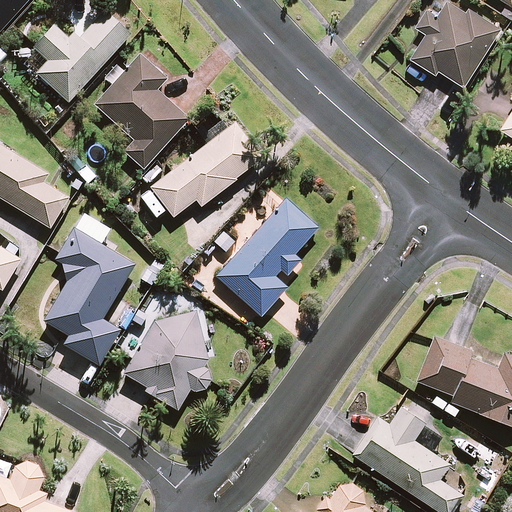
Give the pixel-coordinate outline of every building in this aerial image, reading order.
[(27,0),(0,0),(0,25),(2,28),(27,0)] [(500,27),(455,0),(448,0),(439,17),(428,10),(417,28),(426,33),(411,59),(435,73),(437,69),(465,86),(500,27)] [(128,35),(102,12),(73,45),(53,27),(33,49),(47,61),(35,74),(68,103),(128,35)] [(165,80),(140,57),(94,106),(132,141),(123,152),(141,170),(187,121),(154,91),(165,80)] [(511,96),(511,97),(511,111),(501,129),(511,135),(511,96)] [(260,161),(233,125),(139,197),(155,217),(166,209),(172,218),(195,201),(200,207),(260,161)] [(0,146),(0,199),(49,229),(67,199),(41,183),(46,174),(0,146)] [(316,229),(284,201),(215,277),(260,317),(285,288),(273,277),(279,270),(287,276),(299,263),(292,256),(316,229)] [(134,265),(74,229),(56,259),(61,266),(66,282),(43,322),(67,336),(62,345),(98,367),(120,329),(102,319),(134,265)] [(19,260),(0,248),(0,290),(0,291),(19,260)] [(206,356),(195,311),(155,323),(123,374),(146,388),(144,391),(175,411),(190,388),(200,394),(212,375),(200,368),(206,356)] [(469,352),(432,337),(414,382),(450,396),(447,402),(511,428),(511,357),(502,353),(496,369),(467,358),(469,352)] [(440,435),(399,408),(387,426),(378,420),(353,458),(436,511),(449,511),(460,495),(436,480),(446,465),(428,453),(440,435)] [(44,470),(17,460),(9,482),(0,478),(0,511),(70,511),(50,505),(52,500),(36,494),(44,470)] [(360,501),(359,492),(349,485),(338,485),(318,511),(367,511),(358,504),(360,501)] [(474,511),(477,508),(464,501),(458,511),(474,511)]
